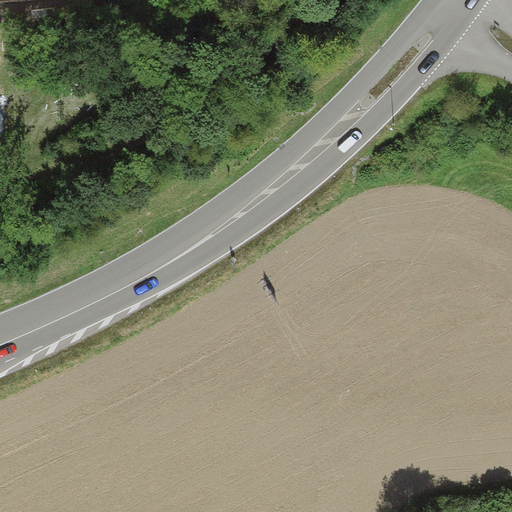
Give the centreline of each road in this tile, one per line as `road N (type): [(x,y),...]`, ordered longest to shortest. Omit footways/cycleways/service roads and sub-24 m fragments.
road 1 (secondary): [(0,360),(151,288),(266,213),(393,101),(439,24)]
road 2 (secondary): [(439,24),(225,207),(0,329)]
